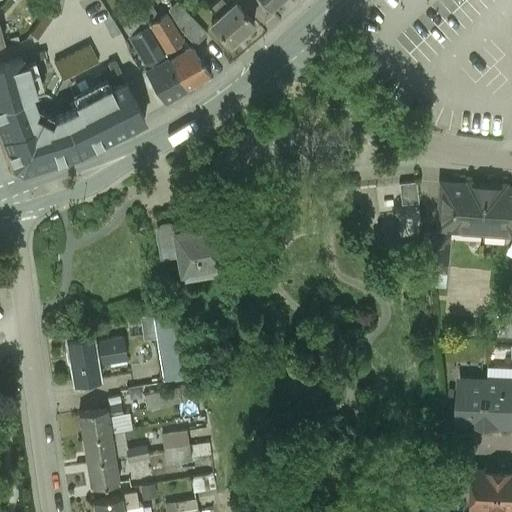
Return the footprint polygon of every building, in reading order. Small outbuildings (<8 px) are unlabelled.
[(229,5),(225,0),(214,0),(208,6),(216,15),(210,21),(229,43),(253,22),(234,0),(229,5)] [(261,0),(269,8),(278,0),(261,0)] [(201,26),(187,12),(177,22),(179,29),(194,45),(207,32),(201,26)] [(191,47),(176,55),(171,48),(177,44),(166,26),(153,34),(187,88),(209,76),(191,47)] [(187,88),(153,34),(140,41),(151,59),(157,55),(162,62),(146,71),(164,100),(187,88)] [(91,44),(53,58),(61,78),(99,63),(91,44)] [(126,90),(67,119),(79,152),(79,153),(143,121),(126,90)] [(61,103),(42,125),(44,125),(48,135),(42,137),(46,146),(52,162),(79,152),(67,119),(61,103)] [(12,158),(46,146),(42,137),(48,135),(44,125),(42,125),(38,127),(39,128),(5,142),(12,158)] [(46,146),(12,158),(16,168),(22,171),(52,162),(46,146)] [(415,179),(398,181),(401,203),(418,201),(415,179)] [(470,185),(442,183),(439,222),(442,227),(463,228),(468,224),(485,225),(488,184),(470,183),(470,185)] [(511,187),(505,187),(505,185),(488,184),(485,225),(502,226),(506,231),(511,231),(511,187)] [(215,223),(175,230),(174,227),(172,226),(171,224),(169,223),(166,223),(164,224),(162,224),(160,225),(159,227),(158,229),(158,232),(162,256),(177,253),(181,272),(223,265),(215,223)] [(448,234),(422,232),(426,269),(445,270),(448,234)] [(177,310),(150,315),(161,380),(187,375),(177,310)] [(93,336),(66,340),(73,382),(100,378),(98,364),(125,359),(121,336),(94,341),(93,336)] [(487,380),(460,378),(458,422),(485,423),(487,380)] [(511,380),(487,380),(485,423),(511,424),(511,380)] [(191,386),(174,389),(177,404),(193,401),(191,386)] [(174,389),(146,394),(148,409),(177,404),(174,389)] [(105,407),(79,412),(83,437),(111,432),(109,416),(122,414),(120,402),(105,404),(105,407)] [(185,430),(160,434),(163,448),(188,444),(185,430)] [(475,432),(445,431),(447,445),(448,445),(473,446),(474,446),(475,434),(475,432)] [(111,432),(83,437),(87,462),(115,457),(111,432)] [(188,444),(163,448),(166,464),(191,460),(188,444)] [(126,449),(128,461),(149,457),(147,445),(126,449)] [(473,446),(448,445),(451,470),(464,470),(465,458),(473,458),(473,446)] [(115,457),(87,462),(91,486),(119,481),(115,457)] [(500,469),(474,468),(473,510),(498,511),(500,469)] [(511,469),(500,469),(498,511),(511,511),(511,469)] [(207,476),(191,479),(193,491),(209,489),(207,476)] [(119,496),(91,500),(93,511),(121,511),(121,504),(135,502),(133,492),(119,494),(119,496)] [(195,499),(175,503),(176,511),(181,511),(197,509),(195,499)]
